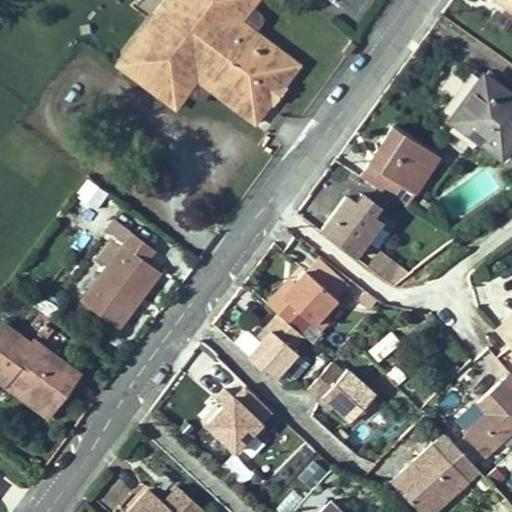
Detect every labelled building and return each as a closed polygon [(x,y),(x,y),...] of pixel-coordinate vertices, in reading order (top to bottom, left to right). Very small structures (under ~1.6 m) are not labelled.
[(247,116),(262,96),(270,103),(273,105),(287,86),(285,85),(276,78),(291,58),(262,36),(259,40),(252,35),(261,23),(262,20),(263,17),(261,14),(259,11),(251,5),(254,0),(164,0),(149,20),(153,22),(122,63),(130,69),(128,72),(175,108),(186,94),(189,96),(196,99),(199,99),(202,99),(205,97),(212,86),(226,96),(224,99),(247,116)] [(511,0),(492,0),(511,13),(511,0)] [(352,40),(343,52),(348,56),(357,44),(352,40)] [(291,58),(276,78),(285,85),(299,64),(291,58)] [(511,140),(511,95),(481,73),(448,118),(500,157),(511,140)] [(270,103),(262,96),(247,116),(256,123),(270,103)] [(404,135),(393,127),(360,177),(408,207),(431,170),(415,157),(404,135)] [(439,158),(404,135),(415,157),(431,170),(439,158)] [(84,178),(75,203),(95,211),(105,186),(84,178)] [(319,230),(353,256),(380,220),(369,213),(376,203),(362,193),(355,203),(344,195),(319,230)] [(133,232),(124,244),(130,249),(110,273),(105,269),(80,301),(115,328),(159,270),(145,259),(154,248),(133,232)] [(420,237),(414,232),(407,242),(413,247),(420,237)] [(110,273),(130,249),(124,244),(111,234),(92,259),(105,269),(110,273)] [(408,255),(395,245),(385,258),(398,268),(408,255)] [(302,269),(304,271),(334,298),(337,299),(348,287),(313,256),(302,269)] [(334,298),(304,271),(280,296),(275,292),(265,303),(274,311),(287,323),(298,312),(311,323),(334,298)] [(372,301),(363,294),(358,299),(367,306),(372,301)] [(38,334),(46,323),(50,318),(40,311),(29,326),(38,334)] [(287,323),(274,311),(263,325),(268,329),(259,340),(246,355),(271,377),(293,352),(288,347),(300,334),(287,323)] [(300,335),(311,323),(298,312),(287,323),(300,334),(300,335)] [(0,325),(0,380),(2,382),(10,371),(53,405),(78,371),(53,354),(31,337),(29,340),(3,321),(0,325)] [(268,329),(263,325),(253,335),(259,340),(268,329)] [(321,393),(334,404),(349,416),(375,387),(346,363),(342,369),(330,359),(329,360),(305,388),(317,397),(321,393)] [(53,405),(10,371),(2,382),(46,415),(53,405)] [(511,376),(508,371),(498,380),(511,396),(511,376)] [(197,420),(234,450),(270,406),(234,376),(197,420)] [(482,457),(511,429),(511,396),(498,380),(475,401),(486,413),(462,434),(482,457)] [(330,408),(334,404),(321,393),(317,397),(330,408)] [(368,420),(381,404),(368,394),(355,410),(368,420)] [(249,465),(265,441),(249,430),(233,454),(249,465)] [(461,454),(441,432),(431,441),(452,463),(461,454)] [(431,441),(389,481),(410,503),(417,511),(433,511),(468,480),(452,463),(431,441)] [(389,481),(377,492),(397,511),(401,511),(410,503),(389,481)] [(118,506),(125,511),(126,511),(147,489),(140,482),(118,506)] [(161,500),(147,489),(126,511),(199,511),(204,507),(176,483),(161,500)] [(474,511),(511,511),(511,506),(501,492),(474,511)] [(343,511),(331,501),(320,511),(343,511)]
